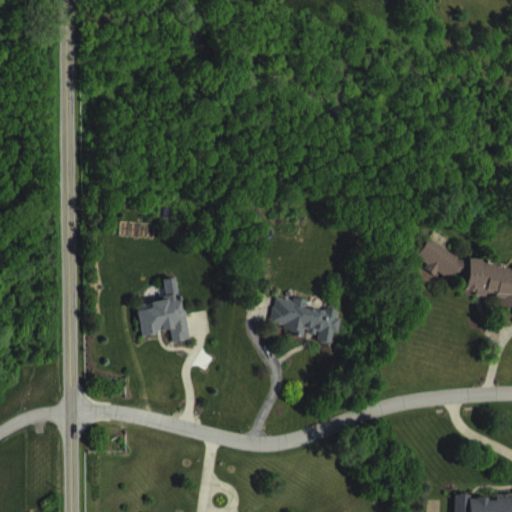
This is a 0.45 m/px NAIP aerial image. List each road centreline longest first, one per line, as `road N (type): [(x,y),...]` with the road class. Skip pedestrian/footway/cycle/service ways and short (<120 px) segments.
road 1 (secondary): [(76,511),(67,0)]
road 2 (residential): [(76,401),(294,437),(352,412),(511,389)]
